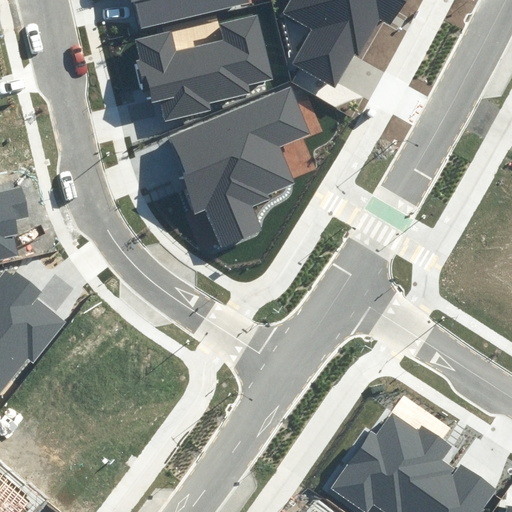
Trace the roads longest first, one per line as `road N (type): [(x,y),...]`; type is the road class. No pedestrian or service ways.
road 1 (residential): [(34,0),(101,224),(156,282),(284,371)]
road 2 (tertiary): [(507,0),(343,289)]
road 3 (residential): [(343,289),(511,394)]
road 4 (tertiary): [(284,371),(184,511)]
